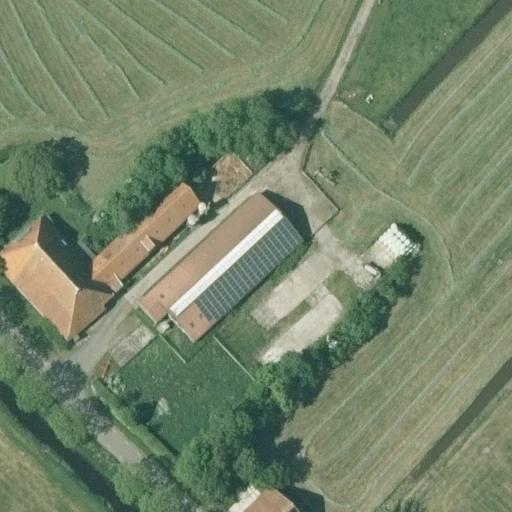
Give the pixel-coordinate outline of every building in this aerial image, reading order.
[(117,286),(199,210),(177,186),(95,262),(78,244),(71,251),(51,230),(53,228),(46,221),(44,223),(42,220),(0,257),(0,271),(67,344),(72,348),(75,344),(78,341),(75,338),(104,312),(101,310),(114,298),(113,297),(121,290),(117,286)] [(193,346),(301,245),(256,197),(137,307),(155,327),(166,317),(193,346)] [(388,273),(417,247),(395,223),(367,248),(388,273)] [(250,315),(270,332),(288,312),(268,295),(250,315)] [(254,355),(267,371),(289,354),(282,346),(292,339),(285,331),(254,355)] [(288,511),(268,491),(246,511),(288,511)]
